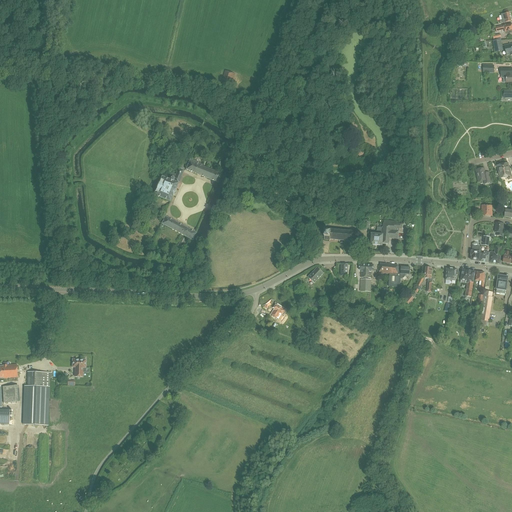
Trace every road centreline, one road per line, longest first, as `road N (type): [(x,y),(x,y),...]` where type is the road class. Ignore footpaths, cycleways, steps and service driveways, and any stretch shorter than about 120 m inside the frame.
road 1 (track): [(315,261),(296,208),(270,192),(235,194),(314,0)]
road 2 (track): [(329,259),(352,314),(418,339),(380,463),(410,511)]
road 3 (unclassified): [(86,511),(101,465),(252,310),(254,290)]
road 4 (residential): [(260,133),(203,93),(47,71)]
road 5 (track): [(47,71),(57,291)]
road 6 (secondary): [(467,265),(322,259),(254,290)]
road 7 (secondary): [(0,288),(147,294)]
